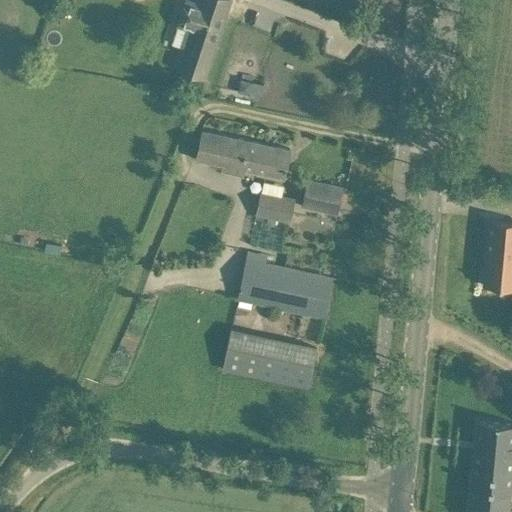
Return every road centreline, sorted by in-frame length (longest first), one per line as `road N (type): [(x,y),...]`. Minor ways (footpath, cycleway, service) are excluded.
road 1 (tertiary): [(400,495),(448,0)]
road 2 (unclassified): [(9,511),(55,464),(98,454),(400,495)]
